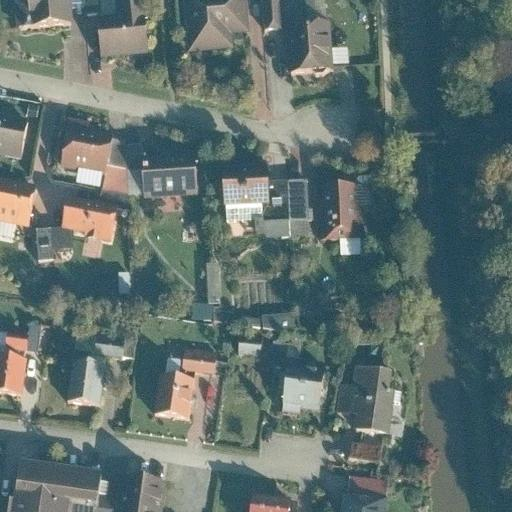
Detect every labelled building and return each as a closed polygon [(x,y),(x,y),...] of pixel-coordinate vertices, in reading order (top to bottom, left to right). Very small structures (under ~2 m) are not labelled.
[(70,31),(67,0),(34,0),(38,34),(70,31)] [(100,16),(96,0),(84,0),(87,19),(100,16)] [(250,40),(246,0),(186,0),(184,0),(190,59),(231,55),(230,42),(250,40)] [(283,32),(282,1),(261,2),(262,33),(283,32)] [(148,60),(143,5),(121,7),(122,21),(98,23),(102,64),(148,60)] [(336,79),(329,28),(287,33),(294,84),(336,79)] [(27,129),(0,123),(0,159),(19,163),(27,129)] [(89,129),(65,126),(59,170),(102,177),(107,142),(87,139),(89,129)] [(121,152),(122,146),(107,142),(102,177),(103,193),(129,198),(121,152)] [(142,163),(140,149),(121,152),(129,198),(148,195),(142,163)] [(192,157),(142,163),(148,195),(147,203),(196,197),(192,157)] [(266,171),(223,173),(226,223),(269,221),(268,187),(266,171)] [(35,193),(0,186),(0,227),(27,233),(35,193)] [(309,238),(308,186),(286,187),(287,239),(309,238)] [(287,239),(286,187),(268,187),(269,221),(269,239),(287,239)] [(367,248),(363,191),(320,194),(324,251),(367,248)] [(129,198),(103,193),(101,208),(116,210),(128,212),(129,198)] [(101,208),(69,202),(64,232),(110,240),(116,210),(101,208)] [(100,297),(134,294),(133,274),(98,277),(100,297)] [(124,361),(127,341),(99,336),(95,356),(124,361)] [(35,340),(9,339),(8,352),(34,353),(35,340)] [(291,353),(272,351),(270,378),(289,380),(289,372),(291,353)] [(216,359),(185,355),(182,374),(213,378),(216,359)] [(0,398),(28,398),(28,364),(0,364),(0,398)] [(101,413),(106,373),(73,369),(68,409),(101,413)] [(396,444),(402,373),(355,369),(353,390),(341,389),(339,418),(354,419),(353,440),(396,444)] [(321,417),(326,376),(289,372),(289,380),(285,413),(321,417)] [(192,425),(197,388),(164,384),(160,421),(192,425)] [(165,511),(168,489),(111,482),(108,503),(98,502),(101,480),(21,470),(15,511),(165,511)] [(385,511),(387,503),(343,498),(341,511),(385,511)] [(289,511),(290,503),(254,500),(252,511),(289,511)]
